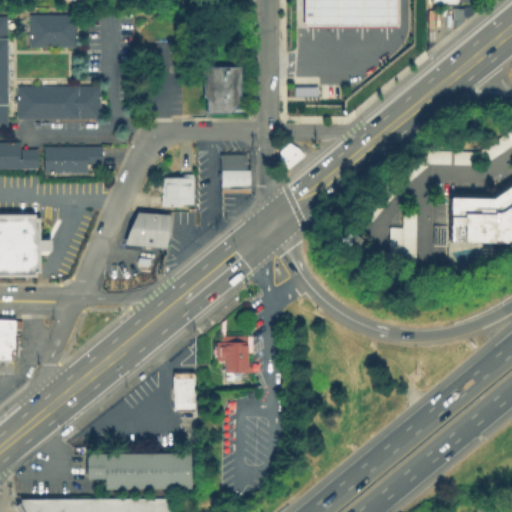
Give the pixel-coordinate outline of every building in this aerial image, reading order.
[(394,0),(395,27),(300,27),(300,0),(394,0)] [(473,14),(450,32),(447,28),(447,23),(443,23),(443,11),(451,10),(451,8),(472,7),(473,14)] [(74,45),(27,46),(27,13),(73,13),(74,45)] [(235,101),(224,111),(203,111),(203,95),(199,95),(199,65),(236,65),(235,101)] [(97,116),(14,116),(14,84),(97,84),(97,116)] [(318,96),(293,96),(293,87),(318,87),(318,96)] [(511,145),(485,164),(477,153),(511,130),(511,131),(511,145)] [(35,168),(2,168),(2,140),(17,140),(17,147),(35,147),(35,168)] [(295,149),(303,157),(286,171),(277,161),(277,152),(287,144),(295,149)] [(66,172),(41,172),(41,145),(66,145),(66,172)] [(99,165),(85,165),(85,172),(66,172),(66,145),(99,145),(99,165)] [(248,168),(219,169),(218,151),(248,151),(248,168)] [(475,166),(424,165),(424,152),(475,152),(475,166)] [(248,190),(219,190),(219,169),(248,168),(248,190)] [(191,203),(158,204),(158,193),(161,193),(160,176),(176,176),(176,172),(191,172),(191,203)] [(511,245),(510,247),(450,244),(452,200),(496,202),(511,190),(511,245)] [(127,227),(133,211),(168,215),(166,231),(127,227)] [(0,275),(0,212),(32,212),(32,216),(37,216),(37,237),(48,237),(48,249),(36,250),(36,271),(32,271),(32,275),(0,275)] [(415,213),(414,260),(389,260),(389,230),(400,230),(401,212),(415,213)] [(443,225),(430,225),(430,246),(443,246),(443,225)] [(121,242),(127,227),(166,231),(164,247),(121,242)] [(0,317),(14,318),(13,354),(9,354),(9,359),(0,358),(0,317)] [(250,372),(244,372),(243,377),(221,377),(222,360),(212,360),(212,333),(249,334),(249,352),(244,352),(244,361),(250,361),(250,372)] [(192,408),(171,408),(171,371),(192,371),(192,408)] [(85,477),(84,452),(188,452),(189,487),(102,487),(102,477),(85,477)] [(173,511),(19,511),(19,497),(173,496),(173,511)]
